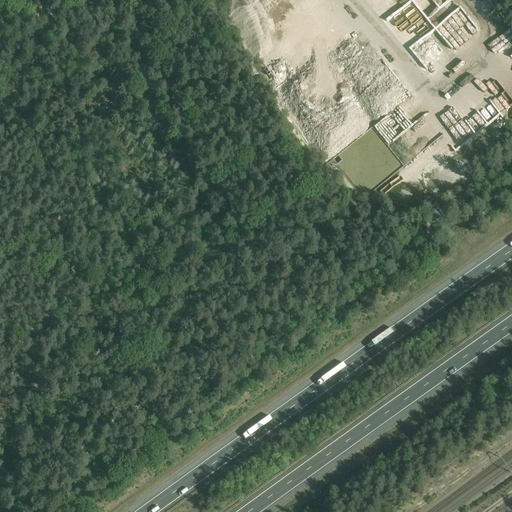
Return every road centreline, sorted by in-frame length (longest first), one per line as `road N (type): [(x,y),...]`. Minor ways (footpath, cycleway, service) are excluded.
road 1 (motorway): [(511,249),(146,511)]
road 2 (motorway): [(250,511),(511,324)]
